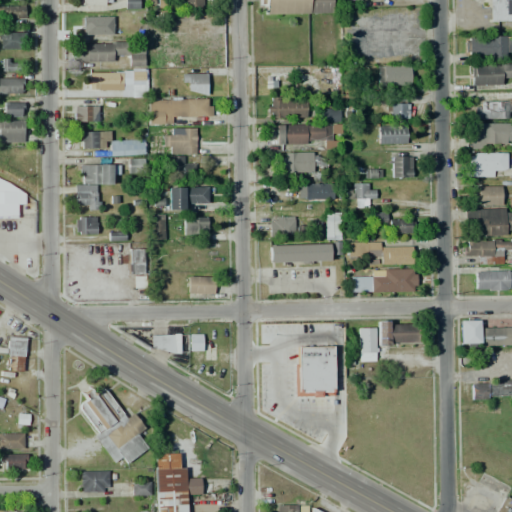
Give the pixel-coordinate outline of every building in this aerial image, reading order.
[(138,0),(138,9),(124,9),(124,0),(138,0)] [(201,0),(201,9),(176,9),(176,0),(201,0)] [(330,0),(330,14),(263,15),(263,0),(330,0)] [(511,0),(511,21),(489,21),(488,0),(511,0)] [(0,5),(24,5),(23,18),(11,18),(11,24),(0,24),(0,5)] [(102,21),(101,37),(70,36),(70,20),(102,21)] [(0,31),(24,31),(24,49),(0,49),(0,31)] [(463,36),(509,36),(510,59),(463,59),(463,36)] [(72,42),(143,41),(143,55),(113,55),(113,61),(72,61),(72,42)] [(0,58),(19,58),(19,72),(0,72),(0,58)] [(510,64),(510,78),(500,78),(500,85),(471,85),(470,65),(510,64)] [(409,65),(409,85),(377,86),(376,66),(409,65)] [(121,72),(121,90),(87,91),(87,73),(121,72)] [(289,72),(289,88),(264,88),(264,72),(289,72)] [(206,73),(206,96),(188,96),(188,83),(181,83),(181,73),(206,73)] [(0,77),(21,77),(22,93),(0,93),(0,77)] [(304,97),(305,117),(266,118),(266,98),(304,97)] [(145,124),(145,98),(207,99),(207,117),(173,116),(173,125),(145,124)] [(1,102),(22,101),(22,117),(1,117),(1,102)] [(510,101),(510,109),(511,109),(511,118),(474,120),(474,102),(510,101)] [(406,119),(388,119),(388,103),(406,103),(406,119)] [(97,106),(97,122),(72,122),(72,106),(97,106)] [(319,106),(338,106),(338,123),(318,123),(319,106)] [(0,120),(22,120),(23,142),(0,142),(0,120)] [(469,122),(511,123),(511,140),(505,140),(505,144),(484,143),(484,149),(468,149),(469,122)] [(341,123),(341,134),(331,134),(331,140),(305,140),(305,144),(274,144),(274,124),(341,123)] [(405,126),(405,143),(376,144),(375,126),(405,126)] [(163,128),(195,127),(194,154),(162,155),(163,128)] [(109,131),(109,148),(78,149),(77,132),(109,131)] [(130,143),(130,155),(113,156),(113,144),(130,143)] [(325,151),(325,172),(280,173),(279,152),(325,151)] [(504,152),(505,168),(495,168),(495,176),(468,177),(467,153),(504,152)] [(195,164),(195,177),(181,177),(181,182),(167,183),(167,156),(184,156),(184,164),(195,164)] [(389,156),(410,156),(410,178),(389,178),(389,156)] [(127,174),(142,174),(143,159),(127,158),(127,174)] [(120,164),(120,176),(111,176),(111,184),(78,184),(78,164),(120,164)] [(379,168),(364,169),(364,179),(380,178),(379,168)] [(0,180),(24,192),(24,205),(16,205),(15,218),(0,218),(0,180)] [(351,184),(366,183),(366,189),(375,189),(375,199),(351,199),(351,184)] [(74,185),(98,185),(98,209),(73,209),(74,185)] [(327,185),(327,199),(308,199),(308,185),(327,185)] [(500,185),(500,205),(473,206),(473,186),(500,185)] [(167,186),(207,187),(206,203),(183,203),(183,209),(166,209),(167,186)] [(511,212),(511,230),(505,230),(505,235),(464,235),(464,209),(504,208),(504,212),(511,212)] [(339,239),(323,239),(323,212),(339,212),(339,239)] [(385,213),(372,213),(372,224),(385,224),(385,213)] [(74,216),(95,217),(95,235),(74,235),(74,216)] [(206,217),(206,234),(182,234),(183,216),(206,217)] [(293,216),(293,231),(266,231),(266,217),(293,216)] [(413,218),(412,234),(387,234),(387,218),(413,218)] [(150,239),(163,239),(162,219),(149,220),(150,239)] [(107,241),(123,242),(124,231),(108,230),(107,241)] [(510,238),(510,250),(501,250),(501,255),(461,255),(461,240),(510,238)] [(328,242),(329,261),(267,263),(266,245),(328,242)] [(345,242),(378,242),(379,247),(411,246),(412,265),(388,265),(388,257),(345,258),(345,242)] [(143,273),(121,274),(120,249),(143,248),(143,273)] [(368,292),(369,276),(382,276),(382,268),(416,269),(415,293),(368,292)] [(510,270),(510,290),(474,291),(473,271),(510,270)] [(144,276),(132,277),(132,288),(144,288),(144,276)] [(213,276),(213,294),(186,293),(187,276),(213,276)] [(418,324),(418,342),(388,343),(388,346),(376,346),(376,319),(387,319),(387,324),(418,324)] [(511,327),(511,345),(459,345),(458,320),(478,319),(478,329),(511,327)] [(187,353),(170,353),(170,325),(186,325),(187,353)] [(375,362),(356,362),(356,326),(375,326),(375,362)] [(201,334),(187,335),(188,352),(201,351),(201,334)] [(178,351),(178,335),(149,336),(149,352),(178,351)] [(23,371),(6,371),(6,337),(23,337),(23,371)] [(295,348),(296,398),(331,397),(330,347),(295,348)] [(511,379),(511,398),(470,400),(469,381),(511,379)] [(125,418),(132,412),(144,428),(137,434),(147,448),(126,464),(121,457),(111,464),(91,436),(96,433),(77,406),(86,400),(82,394),(89,389),(92,394),(102,387),(125,418)] [(0,432),(22,432),(22,448),(0,448),(0,432)] [(0,453),(25,454),(24,469),(0,469),(0,453)] [(177,453),(178,467),(184,467),(184,478),(200,477),(200,494),(185,495),(185,511),(154,511),(153,454),(177,453)] [(107,471),(107,493),(79,493),(79,471),(107,471)] [(148,482),(148,496),(130,496),(130,482),(148,482)] [(494,511),(499,503),(505,493),(511,496),(511,511),(494,511)]
